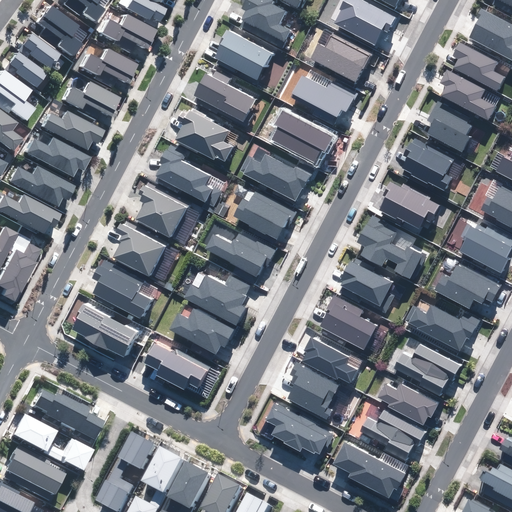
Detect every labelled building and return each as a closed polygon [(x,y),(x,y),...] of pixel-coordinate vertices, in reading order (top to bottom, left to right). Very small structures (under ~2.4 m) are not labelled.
[(100,0),(68,0),(65,5),(79,15),(82,11),(97,22),(106,10),(97,4),(100,0)] [(150,0),(132,0),(128,8),(149,20),(151,17),(160,22),(167,9),(150,0)] [(273,1),(271,0),(245,0),(242,8),(246,11),(242,19),(284,41),(289,31),(278,25),(285,12),(271,5),(273,1)] [(394,17),(361,0),(344,0),(340,8),(343,9),(335,24),(374,44),(381,29),(386,32),(394,17)] [(90,34),(52,6),(40,23),(64,40),(60,45),(75,55),(90,34)] [(511,24),(482,9),(477,18),(479,19),(469,38),(511,59),(511,24)] [(110,20),(103,33),(118,41),(121,35),(148,49),(158,30),(128,15),(122,26),(110,20)] [(270,53),(227,31),(219,45),(221,46),(215,57),(257,79),(270,53)] [(61,55),(33,34),(25,45),(33,51),(31,54),(51,69),(61,55)] [(371,53),(333,34),(326,47),(319,44),(311,59),(355,82),(371,53)] [(497,62),(460,43),(454,56),(459,59),(454,68),(497,91),(504,77),(492,71),(497,62)] [(91,55),(84,67),(99,75),(102,70),(129,84),(139,65),(109,49),(103,61),(91,55)] [(48,73),(19,52),(11,63),(19,69),(17,72),(37,87),(48,73)] [(33,90),(5,70),(0,76),(0,91),(17,104),(13,109),(27,120),(35,109),(25,101),(33,90)] [(484,89),(447,70),(440,82),(446,85),(441,95),(488,120),(495,106),(479,98),(484,89)] [(212,78),(205,74),(194,96),(242,121),(254,100),(226,85),(229,79),(215,72),(212,78)] [(302,76),(291,96),(335,119),(340,110),(347,114),(357,94),(331,81),(327,89),(302,76)] [(73,88),(66,100),(81,108),(84,103),(111,117),(121,98),(91,82),(85,94),(73,88)] [(473,120),(438,101),(428,120),(433,123),(427,133),(462,151),(469,138),(465,136),(473,120)] [(18,122),(0,109),(0,140),(14,151),(23,139),(12,131),(18,122)] [(52,114),(45,127),(88,150),(92,141),(98,144),(105,130),(68,111),(63,120),(52,114)] [(228,131),(190,111),(188,114),(183,111),(178,121),(183,123),(175,139),(213,159),(215,156),(224,160),(231,147),(222,142),(228,131)] [(332,137),(282,111),(275,123),(279,125),(271,141),(314,163),(321,148),(325,150),(332,137)] [(35,139),(29,152),(73,176),(78,167),(83,170),(90,157),(54,137),(49,146),(35,139)] [(452,158),(414,138),(405,156),(408,158),(402,167),(414,173),(413,175),(428,183),(429,181),(444,189),(450,177),(444,174),(452,158)] [(185,154),(169,146),(160,163),(162,164),(156,176),(157,176),(154,181),(177,192),(179,188),(214,206),(221,192),(205,184),(210,173),(183,159),(185,154)] [(248,156),(240,172),(295,200),(302,188),(303,188),(310,176),(295,168),(294,170),(265,155),(261,163),(248,156)] [(504,158),(497,172),(511,179),(511,158),(511,161),(504,158)] [(0,176),(1,177),(8,164),(0,159),(0,176)] [(19,168),(12,181),(58,205),(63,196),(68,199),(75,186),(37,166),(33,175),(19,168)] [(401,188),(390,182),(383,195),(386,196),(379,208),(419,228),(424,219),(429,222),(438,206),(428,200),(430,198),(403,184),(401,188)] [(488,197),(481,210),(511,225),(511,190),(501,185),(493,200),(488,197)] [(185,208),(143,186),(139,194),(142,196),(140,201),(145,203),(136,220),(169,237),(185,208)] [(296,213),(255,192),(249,202),(244,199),(234,217),(277,239),(283,226),(288,229),(296,213)] [(5,196),(0,206),(0,210),(44,234),(49,225),(54,228),(61,214),(23,194),(19,204),(5,196)] [(228,208),(219,203),(215,212),(223,217),(228,208)] [(399,229),(373,216),(368,225),(366,225),(357,242),(366,246),(362,253),(382,264),(386,257),(398,264),(395,271),(409,278),(422,255),(407,247),(405,252),(391,244),(399,229)] [(165,246),(121,223),(116,232),(123,235),(120,240),(121,241),(113,257),(149,276),(165,246)] [(466,240),(460,251),(501,272),(508,259),(505,258),(511,245),(511,238),(488,226),(486,229),(478,225),(475,229),(470,227),(464,239),(466,240)] [(0,268),(18,234),(6,227),(0,238),(0,268)] [(212,235),(205,249),(257,276),(263,264),(267,266),(275,250),(240,232),(233,246),(212,235)] [(5,296),(15,301),(19,292),(21,292),(36,262),(35,262),(41,250),(29,244),(24,254),(17,250),(0,282),(0,285),(8,289),(5,296)] [(144,280),(103,258),(86,290),(140,318),(149,300),(137,293),(144,280)] [(392,283),(351,262),(342,279),(344,280),(341,285),(363,297),(361,300),(386,313),(394,296),(387,292),(392,283)] [(442,275),(434,290),(469,308),(474,299),(481,303),(484,297),(492,301),(500,285),(458,263),(449,279),(442,275)] [(191,285),(184,297),(236,324),(245,307),(240,305),(250,286),(229,276),(224,286),(206,276),(199,289),(191,285)] [(362,311),(334,296),(328,308),(331,310),(322,327),(363,349),(375,326),(358,317),(362,311)] [(137,332),(84,304),(79,312),(80,312),(71,329),(86,337),(85,338),(106,349),(107,348),(124,357),(137,332)] [(413,306),(406,321),(418,327),(418,329),(459,351),(466,337),(470,339),(479,320),(464,312),(460,320),(431,305),(427,313),(413,306)] [(178,314),(170,329),(216,353),(220,345),(224,347),(234,329),(194,309),(188,319),(178,314)] [(349,357),(311,338),(304,350),(308,352),(303,361),(336,379),(337,377),(349,383),(356,370),(345,364),(349,357)] [(176,354),(156,344),(145,363),(158,370),(156,374),(183,388),(187,382),(197,388),(209,366),(178,350),(176,354)] [(402,353),(394,368),(421,382),(420,385),(439,395),(448,377),(453,379),(460,366),(419,344),(411,358),(402,353)] [(339,385),(296,363),(291,374),(298,378),(287,398),(326,419),(331,410),(326,408),(339,385)] [(385,385),(379,397),(390,403),(389,406),(423,424),(427,415),(431,417),(438,404),(400,384),(397,391),(385,385)] [(56,396),(43,390),(36,404),(48,411),(47,414),(95,439),(104,422),(88,413),(91,408),(82,403),(81,404),(58,392),(56,396)] [(300,417),(274,403),(265,420),(276,425),(271,435),(285,442),(285,443),(300,451),(302,447),(318,455),(324,445),(327,447),(334,434),(315,424),(315,423),(300,416),(300,417)] [(368,418),(360,432),(387,446),(385,450),(404,460),(413,443),(418,445),(425,432),(384,411),(378,423),(368,418)] [(58,431),(25,414),(14,434),(84,470),(94,450),(72,438),(65,451),(52,444),(58,431)] [(132,432),(97,499),(119,510),(132,484),(119,477),(127,462),(140,469),(154,444),(132,432)] [(511,442),(505,439),(500,449),(511,455),(511,442)] [(404,473),(344,442),(333,463),(351,473),(349,477),(389,497),(394,487),(396,488),(404,473)] [(136,496),(127,511),(154,511),(165,492),(163,491),(181,457),(160,446),(142,480),(158,489),(150,503),(136,496)] [(67,473),(17,447),(11,459),(13,461),(8,470),(55,494),(67,473)] [(165,511),(163,511),(162,511),(189,511),(192,507),(190,506),(208,472),(187,461),(169,495),(185,503),(180,511),(165,511)] [(511,470),(500,464),(496,470),(492,468),(490,473),(486,471),(481,480),(494,487),(493,489),(511,499),(511,470)] [(223,511),(238,484),(217,473),(199,508),(207,511),(223,511)] [(19,491),(3,483),(0,489),(0,511),(44,511),(46,509),(17,495),(19,491)] [(264,511),(268,504),(247,493),(236,511),(264,511)] [(490,511),(468,500),(461,511),(490,511)]
